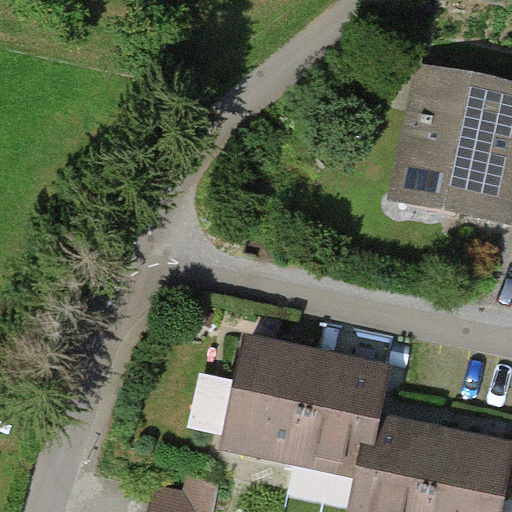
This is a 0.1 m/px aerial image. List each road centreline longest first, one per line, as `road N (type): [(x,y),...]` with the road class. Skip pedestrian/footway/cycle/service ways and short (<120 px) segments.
road 1 (residential): [(134,254),(511,335)]
road 2 (residential): [(134,254),(166,196),(211,141),(376,0)]
road 3 (residential): [(46,511),(134,254)]
